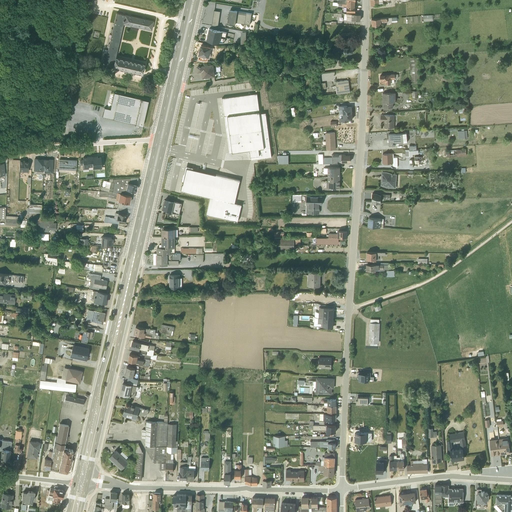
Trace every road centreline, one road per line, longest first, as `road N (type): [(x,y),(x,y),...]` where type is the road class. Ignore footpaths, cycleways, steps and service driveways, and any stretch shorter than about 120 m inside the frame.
road 1 (residential): [(341,488),(365,0)]
road 2 (primary): [(156,141),(74,483)]
road 3 (primary): [(88,474),(163,143)]
road 4 (residential): [(341,488),(117,485)]
road 5 (residential): [(511,477),(443,474),(341,488)]
road 6 (residential): [(0,151),(156,141)]
road 7 (primary): [(163,143),(196,0)]
road 8 (primary): [(189,0),(156,141)]
